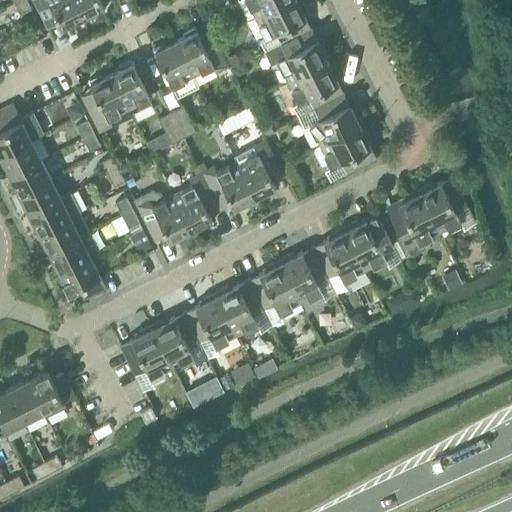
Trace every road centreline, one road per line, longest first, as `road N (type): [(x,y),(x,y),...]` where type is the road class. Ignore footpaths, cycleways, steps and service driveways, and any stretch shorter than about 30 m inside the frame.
road 1 (residential): [(336,0),(402,132),(407,151),(397,172),(76,333),(0,307)]
road 2 (residential): [(0,92),(177,2)]
road 3 (primary): [(511,439),(358,511)]
